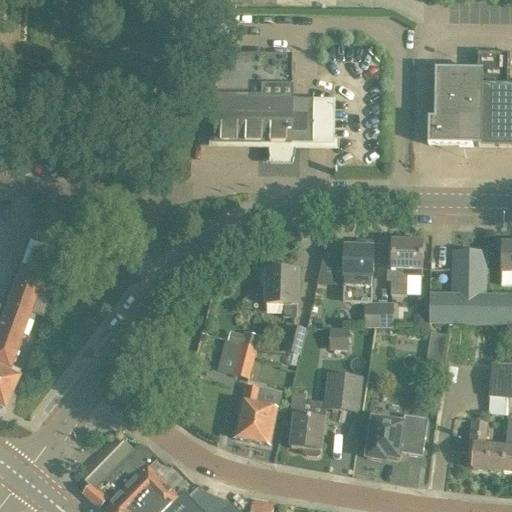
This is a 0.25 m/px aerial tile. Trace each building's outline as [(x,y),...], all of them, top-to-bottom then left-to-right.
[(511,89),(509,90),(510,57),(475,56),(474,76),(437,75),(435,126),(427,126),(426,150),(511,151),(511,89)] [(333,146),(333,122),(333,102),(289,102),(289,58),(213,57),(212,146),(333,146)] [(35,266),(42,245),(32,241),(24,262),(35,266)] [(421,278),(422,246),(392,245),(391,266),(386,266),(386,283),(391,283),(391,298),(407,298),(407,278),(421,278)] [(511,246),(502,247),(502,286),(511,286),(511,246)] [(378,330),(379,306),(367,306),(368,281),(371,281),(372,250),(344,249),(343,267),(321,266),(316,286),(344,288),(344,304),(365,305),(364,330),(378,330)] [(511,327),(511,298),(482,298),(484,254),(453,254),(452,298),(430,298),(429,327),(511,327)] [(0,407),(4,409),(18,372),(10,369),(46,278),(22,268),(0,324),(0,407)] [(296,321),(297,308),(298,274),(266,273),(265,307),(283,308),(283,321),(296,321)] [(379,306),(378,330),(393,330),(394,306),(379,306)] [(300,358),(307,331),(289,327),(283,353),(300,358)] [(348,353),(348,331),(329,331),(329,353),(348,353)] [(428,350),(444,353),(447,337),(431,334),(428,350)] [(240,347),(258,352),(261,340),(243,335),(240,347)] [(258,352),(240,347),(226,343),(218,373),(250,381),(258,352)] [(511,385),(511,369),(492,369),(488,416),(508,418),(508,415),(509,415),(511,385)] [(342,412),(359,414),(363,380),(328,376),(324,405),(324,410),(326,410),(342,412)] [(255,408),(259,392),(245,389),(242,405),(240,405),(233,441),(268,448),(276,412),(255,408)] [(325,423),(312,422),(313,403),(305,402),(306,397),(292,395),(288,433),(294,434),(292,450),(303,451),(303,455),(305,458),(317,459),(320,457),(320,453),(321,453),(325,423)] [(370,421),(363,461),(383,464),(383,460),(396,462),(397,454),(419,458),(425,422),(401,418),(400,426),(370,421)] [(503,475),(505,450),(485,448),(488,426),(472,425),(469,452),(475,453),(473,471),(503,475)] [(90,487),(81,496),(98,511),(100,510),(101,511),(238,511),(231,505),(230,506),(209,497),(199,493),(195,491),(166,463),(164,465),(147,450),(144,448),(142,448),(138,448),(134,450),(133,452),(124,443),(85,483),(90,487)] [(511,450),(505,450),(503,475),(511,475),(511,450)] [(407,457),(406,465),(387,463),(385,482),(419,485),(421,458),(407,457)] [(273,511),(275,505),(254,502),(252,511),(273,511)]
